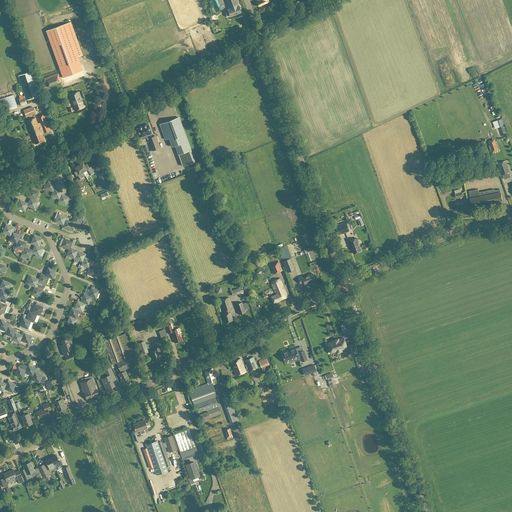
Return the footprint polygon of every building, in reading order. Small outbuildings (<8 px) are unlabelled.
[(209,0),(216,13),(224,9),(219,0),(209,0)] [(236,0),(224,0),(228,10),(227,10),(230,17),(241,13),(236,0)] [(70,22),(46,31),(59,69),(79,62),(77,57),(82,55),(70,22)] [(79,62),(59,69),(63,78),(83,71),(79,62)] [(31,72),(18,76),(26,101),(39,96),(31,72)] [(61,82),(58,73),(44,78),(47,87),(61,82)] [(79,91),(68,95),(74,112),(84,108),(81,99),(82,98),(79,91)] [(9,107),(5,109),(6,111),(18,107),(14,95),(6,98),(9,107)] [(27,105),(24,96),(18,99),(20,107),(27,105)] [(32,107),(23,111),(26,117),(35,114),(32,107)] [(35,118),(26,122),(35,145),(44,141),(41,135),(50,131),(43,115),(37,117),(41,129),(39,130),(35,118)] [(175,146),(183,167),(195,162),(178,118),(160,125),(165,140),(169,139),(172,147),(175,146)] [(141,137),(142,139),(151,136),(150,134),(151,134),(148,125),(137,129),(140,138),(141,137)] [(160,148),(155,137),(147,139),(152,151),(160,148)] [(488,142),(493,154),(499,152),(494,140),(488,142)] [(505,162),(497,164),(501,176),(509,173),(505,162)] [(79,165),(83,172),(86,171),(89,176),(95,172),(92,167),(89,169),(86,164),(84,165),(82,163),(82,164),(81,163),(80,163),(78,164),(78,165),(79,165)] [(83,172),(79,165),(74,168),(76,171),(74,172),(78,179),(81,177),(79,175),(83,172)] [(106,178),(105,178),(102,172),(97,174),(101,181),(103,186),(108,183),(106,178)] [(83,190),(82,187),(83,187),(78,179),(74,181),(78,187),(76,188),(79,193),(83,190)] [(48,181),(47,184),(45,183),(43,188),(45,189),(44,189),(52,192),(56,184),(48,181)] [(56,184),(52,192),(51,196),(59,200),(62,191),(54,188),(56,184)] [(30,189),(27,197),(38,202),(38,201),(35,200),(39,190),(32,187),(31,189),(30,189)] [(461,193),(460,190),(454,191),(455,195),(456,198),(462,197),(461,193)] [(469,192),(471,207),(502,201),(499,190),(494,191),(494,190),(478,193),(478,190),(469,192)] [(59,200),(58,203),(68,207),(70,202),(68,201),(69,198),(61,194),(62,191),(59,200)] [(27,204),(24,212),(27,206),(30,208),(34,209),(35,210),(38,202),(27,197),(30,198),(27,204)] [(20,200),(16,209),(24,212),(27,204),(20,200)] [(465,201),(456,204),(458,212),(461,211),(467,210),(466,205),(465,201)] [(54,218),(56,219),(55,222),(63,226),(65,220),(66,218),(56,213),(54,218)] [(75,214),(71,222),(71,223),(80,226),(83,218),(75,214)] [(65,220),(63,226),(62,228),(70,231),(71,228),(73,223),(80,226),(71,223),(71,222),(65,220)] [(345,223),(335,227),(338,235),(348,231),(345,223)] [(6,225),(2,233),(10,236),(11,236),(12,232),(12,233),(13,231),(14,228),(8,226),(6,225)] [(10,236),(9,240),(17,244),(18,240),(19,239),(20,236),(12,233),(12,232),(11,236),(10,236)] [(34,236),(30,244),(34,246),(39,247),(42,239),(34,236)] [(359,246),(356,238),(348,242),(350,248),(351,248),(354,254),(360,251),(358,246),(359,246)] [(66,256),(72,242),(64,239),(62,239),(59,246),(61,246),(61,247),(69,250),(66,256)] [(15,246),(15,248),(18,249),(23,251),(24,248),(25,248),(26,243),(18,240),(17,244),(16,244),(15,246)] [(72,242),(66,256),(74,259),(78,251),(70,248),(72,242)] [(32,251),(31,254),(32,254),(35,255),(39,257),(40,256),(43,249),(39,247),(34,246),(32,251)] [(315,260),(312,251),(310,247),(305,250),(306,254),(307,253),(311,262),(315,260)] [(23,251),(21,256),(29,259),(32,254),(31,254),(32,251),(25,248),(24,248),(23,251)] [(86,254),(78,251),(74,259),(82,262),(81,266),(86,254)] [(86,254),(81,266),(89,269),(86,275),(89,269),(90,267),(92,261),(84,258),(86,254)] [(286,260),(283,262),(285,268),(287,273),(294,270),(290,259),(286,260)] [(100,271),(98,270),(90,267),(92,261),(90,267),(89,269),(86,275),(95,278),(97,279),(100,272),(100,271)] [(269,265),(273,274),(282,271),(278,262),(269,265)] [(41,274),(52,279),(56,271),(47,268),(44,276),(41,274)] [(41,274),(38,280),(37,282),(37,283),(45,286),(49,278),(52,279),(41,274)] [(303,276),(297,278),(300,284),(304,283),(305,286),(308,284),(315,281),(312,274),(303,277),(303,276)] [(27,279),(29,279),(27,285),(34,287),(35,288),(37,283),(37,282),(38,280),(30,276),(29,276),(27,279)] [(276,295),(271,297),(273,303),(287,297),(279,279),(271,283),(276,295)] [(3,280),(0,286),(0,288),(1,289),(7,292),(9,293),(9,292),(8,292),(11,284),(3,280)] [(34,287),(31,295),(39,299),(41,294),(43,294),(44,292),(42,291),(35,288),(34,287)] [(0,289),(1,289),(0,291),(0,298),(1,298),(1,299),(2,299),(6,301),(9,293),(7,292),(1,289),(0,288),(0,289)] [(83,294),(88,296),(92,298),(96,299),(99,292),(99,291),(91,288),(88,296),(83,294)] [(242,288),(231,291),(232,296),(243,292),(242,288)] [(88,296),(83,294),(80,302),(77,301),(88,306),(91,298),(96,299),(92,298),(88,296)] [(226,314),(224,315),(222,316),(225,323),(232,320),(230,313),(229,311),(232,309),(229,298),(219,301),(223,313),(225,312),(226,314)] [(88,306),(77,301),(74,309),(71,308),(82,312),(85,304),(88,306)] [(247,302),(242,304),(241,303),(235,305),(239,315),(245,313),(244,310),(249,309),(247,302)] [(37,315),(40,316),(43,308),(35,304),(31,312),(29,311),(31,312),(37,315)] [(82,312),(71,308),(68,316),(77,320),(77,319),(76,319),(79,311),(80,312),(82,312)] [(31,312),(29,311),(25,319),(24,319),(23,318),(34,323),(37,315),(40,316),(37,315),(31,312)] [(77,320),(68,316),(69,316),(66,324),(68,325),(71,327),(74,328),(77,320)] [(34,323),(23,318),(19,326),(20,326),(27,329),(27,330),(31,322),(34,323)] [(134,322),(137,331),(146,329),(143,320),(134,322)] [(8,327),(9,324),(1,321),(0,322),(0,329),(4,332),(3,334),(4,335),(6,332),(8,327)] [(6,332),(4,335),(10,337),(9,341),(11,342),(11,341),(13,338),(15,333),(16,330),(8,327),(9,324),(8,327),(6,332)] [(171,333),(172,336),(173,339),(175,343),(181,341),(180,337),(179,334),(180,333),(179,329),(173,330),(171,324),(165,326),(168,334),(171,333)] [(13,338),(11,341),(19,344),(20,341),(23,336),(24,333),(22,336),(15,333),(16,330),(15,333),(13,338)] [(32,336),(24,333),(23,336),(20,341),(19,344),(20,341),(29,344),(31,339),(32,336)] [(125,356),(130,354),(124,333),(119,335),(125,356)] [(64,347),(61,348),(64,356),(71,354),(70,350),(74,349),(70,338),(61,341),(64,347)] [(328,346),(326,346),(328,352),(329,351),(330,353),(335,352),(336,354),(342,352),(341,350),(349,348),(350,350),(351,355),(357,353),(354,343),(348,345),(347,343),(345,344),(344,342),(343,338),(338,340),(337,339),(332,341),(332,342),(327,344),(328,346)] [(154,351),(150,353),(154,362),(160,360),(159,355),(161,354),(159,347),(153,349),(154,351)] [(298,357),(298,356),(299,356),(301,362),(306,360),(303,351),(297,353),(295,349),(281,354),(284,361),(285,362),(289,361),(293,359),(298,357)] [(245,361),(249,372),(257,368),(253,357),(245,361)] [(240,359),(230,363),(234,371),(233,371),(236,376),(245,373),(242,363),(241,363),(240,359)] [(26,371),(25,373),(32,376),(34,372),(36,368),(28,365),(26,371)] [(122,366),(116,369),(118,373),(121,378),(119,378),(121,381),(121,383),(125,381),(125,380),(129,378),(124,370),(122,366)] [(308,374),(313,372),(316,371),(314,366),(303,370),(305,375),(308,374)] [(25,373),(26,371),(17,367),(14,376),(22,379),(25,373)] [(107,377),(101,379),(106,390),(114,387),(112,382),(110,377),(113,375),(110,368),(104,371),(107,377)] [(210,418),(221,414),(213,392),(215,392),(212,383),(216,382),(212,369),(204,371),(205,376),(208,384),(188,391),(194,405),(195,404),(199,414),(201,421),(202,423),(209,421),(208,419),(210,418)] [(331,371),(321,375),(323,380),(335,376),(334,373),(332,373),(331,371)] [(34,372),(32,376),(31,380),(39,383),(40,382),(43,383),(46,377),(42,376),(42,375),(34,372)] [(81,380),(82,383),(80,383),(84,394),(86,400),(89,398),(90,400),(92,399),(91,398),(98,395),(96,389),(92,379),(91,376),(85,378),(81,380)] [(6,384),(4,390),(3,392),(10,395),(11,392),(12,393),(15,385),(7,381),(6,384)] [(53,388),(51,382),(45,384),(47,391),(53,388)] [(65,386),(58,388),(62,397),(68,394),(65,386)] [(221,399),(230,424),(238,422),(228,396),(221,399)] [(64,405),(62,399),(59,401),(58,399),(52,401),(56,409),(57,412),(58,412),(65,409),(66,409),(64,405)] [(41,411),(36,413),(39,420),(45,417),(45,418),(50,416),(48,411),(51,409),(48,403),(42,406),(44,409),(40,410),(41,411)] [(25,427),(32,424),(30,419),(34,418),(30,408),(23,411),(24,415),(21,416),(25,427)] [(15,413),(7,416),(11,426),(10,426),(12,432),(21,428),(19,423),(15,413)] [(140,423),(133,425),(136,433),(147,429),(144,421),(140,422),(140,423)] [(226,438),(227,438),(227,440),(233,438),(232,436),(229,428),(224,431),(226,438)] [(189,430),(182,432),(174,435),(180,452),(195,447),(189,430)] [(171,436),(164,439),(169,453),(176,450),(171,436)] [(157,441),(145,445),(156,476),(167,472),(166,467),(163,460),(157,442),(157,441)] [(223,444),(225,451),(234,448),(232,442),(223,444)] [(192,456),(190,449),(180,453),(182,460),(192,456)] [(53,457),(50,458),(54,467),(56,470),(58,469),(58,467),(62,465),(60,461),(59,462),(56,455),(55,456),(55,455),(52,456),(53,457)] [(45,461),(49,469),(53,468),(54,471),(56,470),(54,467),(50,458),(48,459),(45,460),(46,461),(45,461)] [(24,469),(20,471),(24,479),(25,480),(29,479),(27,475),(31,473),(32,477),(36,475),(34,471),(30,462),(23,466),(24,469)] [(194,462),(186,465),(191,478),(192,478),(193,479),(198,477),(197,476),(198,476),(197,472),(199,471),(197,467),(196,465),(195,465),(194,462)] [(48,476),(49,475),(44,465),(38,467),(44,478),(48,476)] [(8,484),(22,477),(19,471),(15,473),(13,470),(3,474),(5,478),(0,480),(4,488),(8,486),(8,484)] [(44,478),(42,479),(42,480),(45,485),(47,484),(51,481),(48,476),(44,478)]
